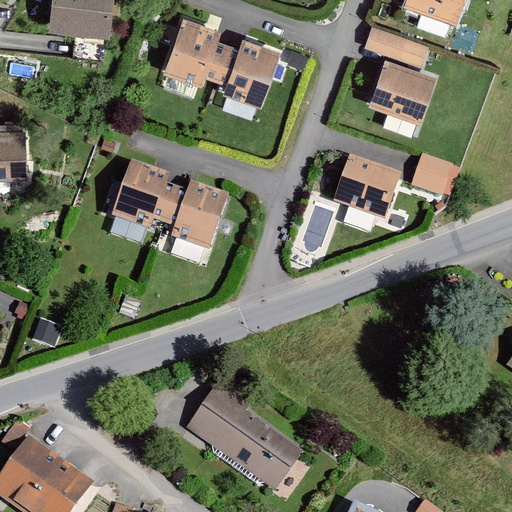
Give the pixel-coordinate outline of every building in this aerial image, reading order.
[(104,0),(44,0),(44,28),(103,30),(104,0)] [(456,0),(397,0),(397,2),(448,21),(456,0)] [(178,19),(158,70),(201,89),(203,78),(216,81),(228,48),(213,42),(214,32),(178,19)] [(374,22),(366,42),(424,65),(432,44),(374,22)] [(216,81),(214,94),(253,109),(274,51),(233,36),(228,48),(216,81)] [(432,79),(378,60),(364,102),(416,121),(432,79)] [(20,136),(0,135),(0,181),(18,181),(20,136)] [(424,152),(413,186),(450,199),(462,165),(424,152)] [(398,178),(344,157),(329,203),(337,206),(381,222),(398,178)] [(161,177),(121,165),(103,218),(139,232),(143,222),(164,228),(177,193),(159,188),(161,177)] [(164,228),(162,239),(199,255),(218,198),(180,184),(177,193),(164,228)] [(248,401),(214,381),(184,428),(271,489),(296,451),(242,412),(248,401)] [(67,511),(86,487),(19,444),(0,473),(0,500),(16,511),(67,511)] [(440,511),(425,501),(417,511),(440,511)]
